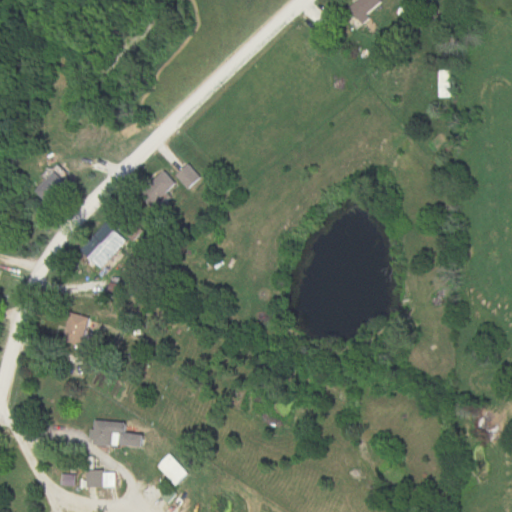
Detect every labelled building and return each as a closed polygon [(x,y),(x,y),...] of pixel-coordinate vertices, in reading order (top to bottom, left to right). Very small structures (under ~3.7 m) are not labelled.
[(382,4),(379,0),(356,0),(348,6),(361,25),(370,19),(367,15),(382,4)] [(450,98),(450,70),(439,70),(439,98),(450,98)] [(189,190),(201,179),(189,165),(177,175),(189,190)] [(31,190),(47,205),(69,183),(54,167),(31,190)] [(152,183),(155,195),(172,191),(169,178),(152,183)] [(90,254),(122,256),(124,231),(92,229),(90,254)] [(85,315),(63,315),(63,347),(85,347),(85,315)] [(127,423),(94,421),(93,446),(145,449),(146,435),(126,434),(127,423)] [(177,487),(190,474),(170,455),(158,467),(177,487)] [(115,473),(87,473),(87,488),(115,488),(115,473)] [(74,476),(62,475),(61,485),(74,485),(74,476)]
